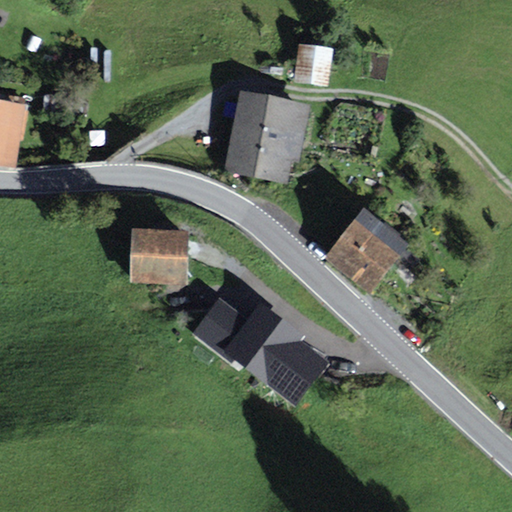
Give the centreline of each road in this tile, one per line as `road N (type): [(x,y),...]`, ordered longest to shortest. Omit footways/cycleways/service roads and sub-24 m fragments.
road 1 (tertiary): [(511,452),(228,203),(144,178),(0,181)]
road 2 (track): [(103,177),(202,106),(248,85),(375,94),(427,111),(460,131),(511,185)]
